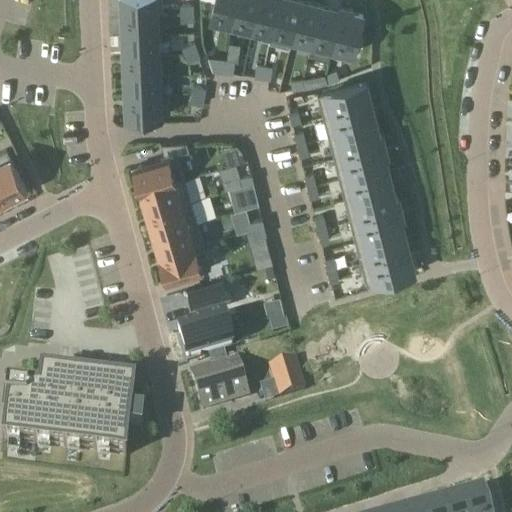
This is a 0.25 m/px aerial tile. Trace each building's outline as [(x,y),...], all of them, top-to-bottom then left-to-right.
[(157,14),(156,0),(120,0),(121,16),(157,14)] [(208,0),(214,1),(210,18),(232,23),(237,0),(208,0)] [(237,0),(232,23),(252,28),(258,0),(237,0)] [(258,0),(252,28),(272,33),(279,0),(258,0)] [(279,0),(272,33),(269,44),(289,49),(291,38),(301,0),(279,0)] [(305,0),(301,0),(291,38),(311,43),(321,4),(305,0)] [(193,12),(193,4),(180,5),(181,13),(193,12)] [(321,4),(311,43),(331,48),(341,6),(340,6),(340,8),(321,4)] [(341,6),(331,48),(353,53),(363,14),(352,11),(352,9),(341,6)] [(193,21),(193,12),(181,13),(181,21),(193,21)] [(158,35),(157,14),(121,16),(122,36),(158,35)] [(159,55),(158,35),(122,36),(123,57),(159,55)] [(197,50),(194,42),(183,46),(185,54),(197,50)] [(199,57),(197,50),(185,54),(188,61),(199,57)] [(160,75),(159,55),(123,57),(124,77),(160,75)] [(218,59),(217,71),(225,72),(226,60),(218,59)] [(226,60),(225,72),(233,73),(234,61),(226,60)] [(256,64),(254,76),(262,77),(264,65),(256,64)] [(264,65),(262,77),(270,78),(272,67),(264,65)] [(336,70),(325,75),(327,82),(339,78),(336,70)] [(160,96),(160,75),(124,77),(125,97),(160,96)] [(314,77),(303,79),(304,87),(316,85),(314,77)] [(303,79),(291,81),(292,89),(304,87),(303,79)] [(365,82),(317,94),(322,116),(370,104),(365,82)] [(204,96),(205,88),(193,86),(192,94),(204,96)] [(203,104),(204,96),(192,94),(191,102),(203,104)] [(161,117),(160,96),(125,97),(126,119),(161,117)] [(370,104),(322,116),(328,137),(376,125),(370,104)] [(297,110),(289,112),(292,124),(300,122),(297,110)] [(376,125),(328,137),(333,158),(384,145),(381,134),(378,135),(376,125)] [(302,131),(294,133),(297,145),(305,143),(302,131)] [(184,178),(177,154),(189,151),(186,142),(161,143),(165,158),(133,167),(140,191),(184,178)] [(305,143),(297,145),(300,157),(308,155),(305,143)] [(384,145),(333,158),(338,179),(386,167),(384,157),(387,156),(384,145)] [(26,190),(6,149),(0,152),(0,190),(5,201),(26,190)] [(386,167),(338,179),(344,200),(392,188),(386,167)] [(312,173),(304,175),(307,187),(315,185),(312,173)] [(252,182),(250,174),(239,177),(241,185),(252,182)] [(190,200),(184,178),(140,191),(147,213),(190,200)] [(254,190),(252,182),(241,185),(242,193),(254,190)] [(315,185),(307,187),(310,199),(318,197),(315,185)] [(392,188),(344,200),(349,221),(400,208),(397,197),(394,198),(392,188)] [(197,222),(190,200),(147,213),(153,235),(197,222)] [(400,208),(349,221),(354,242),(403,230),(400,220),(403,219),(400,208)] [(322,215),(315,217),(317,229),(325,227),(322,215)] [(263,227),(261,219),(249,222),(251,229),(263,227)] [(203,244),(197,222),(153,235),(160,257),(203,244)] [(265,234),(263,227),(251,229),(253,237),(265,234)] [(325,227),(317,229),(320,241),(328,239),(325,227)] [(403,230),(354,242),(360,263),(408,250),(403,230)] [(210,268),(203,244),(160,257),(167,281),(210,268)] [(408,250),(360,263),(365,285),(414,272),(408,250)] [(333,257),(325,259),(328,271),(335,269),(333,257)] [(335,269),(328,271),(330,283),(338,281),(335,269)] [(184,293),(191,315),(229,304),(222,281),(184,293)] [(223,317),(178,331),(186,358),(232,344),(223,317)] [(211,364),(190,371),(201,409),(247,395),(236,358),(233,359),(232,355),(224,358),(222,351),(208,355),(211,364)] [(286,378),(275,382),(280,398),(292,394),(303,391),(293,359),(282,363),(286,378)] [(41,392),(7,387),(6,400),(9,400),(4,441),(124,456),(128,426),(141,428),(142,416),(130,414),(133,384),(43,373),(41,392)] [(158,395),(145,399),(158,442),(171,438),(158,395)] [(488,511),(483,490),(462,496),(466,511),(488,511)] [(466,511),(462,496),(442,501),(445,511),(466,511)] [(445,511),(442,501),(423,507),(424,511),(445,511)]
